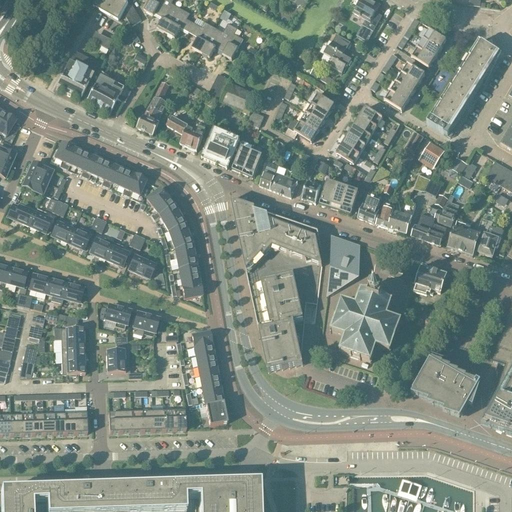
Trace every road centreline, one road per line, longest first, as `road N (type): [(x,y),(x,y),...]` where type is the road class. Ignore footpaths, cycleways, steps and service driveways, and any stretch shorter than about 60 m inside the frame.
road 1 (residential): [(511,285),(215,187)]
road 2 (residential): [(285,85),(266,128),(319,156),(414,8)]
road 3 (tertiary): [(202,194),(238,367),(250,394),(274,417)]
road 4 (tertiary): [(284,401),(249,360),(215,187)]
road 5 (residential): [(101,477),(237,473),(263,455)]
road 6 (tertiary): [(274,417),(305,427),(435,424)]
road 7 (tertiary): [(435,424),(411,414),(284,401)]
road 8 (residential): [(254,447),(101,456)]
